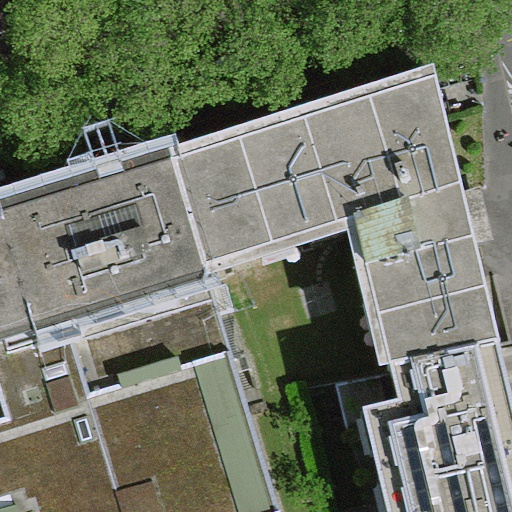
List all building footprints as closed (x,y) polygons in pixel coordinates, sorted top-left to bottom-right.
[(206,274),(354,230),(463,195),(436,86),(174,167),(206,274)] [(206,274),(174,167),(170,157),(0,212),(0,214),(38,334),(208,284),(206,274)] [(397,372),(500,348),(463,195),(354,230),(397,372)] [(0,345),(38,334),(0,214),(0,345)] [(0,511),(277,511),(208,284),(38,334),(0,345),(0,511)] [(399,511),(487,511),(511,506),(511,396),(508,381),(500,348),(397,372),(391,373),(399,406),(376,412),(399,511)]
